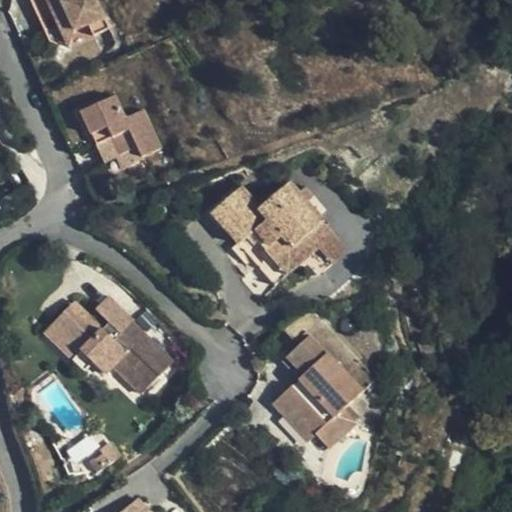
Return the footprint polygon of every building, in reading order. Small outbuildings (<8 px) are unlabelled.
[(116,25),(103,0),(34,0),(41,14),(54,8),(62,25),(76,29),(92,22),(98,33),(116,25)] [(87,113),(98,135),(112,129),(125,156),(143,149),(149,159),(168,149),(150,111),(132,119),(121,97),(87,113)] [(112,129),(98,135),(111,163),(125,156),(112,129)] [(330,234),(308,204),(299,191),(290,182),(260,205),(240,181),(209,206),(231,235),(225,240),(243,265),(250,261),(268,283),(330,234)] [(299,191),(308,204),(313,199),(305,187),(299,191)] [(99,323),(92,328),(90,332),(86,333),(58,307),(35,332),(39,338),(65,362),(74,352),(84,362),(98,376),(121,352),(142,374),(160,356),(98,295),(85,308),(99,323)] [(90,332),(92,328),(63,301),(58,307),(86,333),(90,332)] [(293,387),(282,400),(306,421),(311,424),(316,426),(325,426),(333,423),(350,415),(356,410),(346,405),(365,388),(314,333),(284,360),(304,381),(296,391),(293,387)] [(75,371),(84,362),(74,352),(65,362),(75,371)] [(299,381),(293,387),(296,391),(304,381),(284,360),(280,363),(299,381)] [(306,421),(282,400),(274,409),(309,445),(319,436),(332,451),(361,426),(350,415),(333,423),(325,426),(316,426),(311,424),(306,421)] [(134,511),(137,510),(128,500),(115,509),(112,511),(134,511)]
